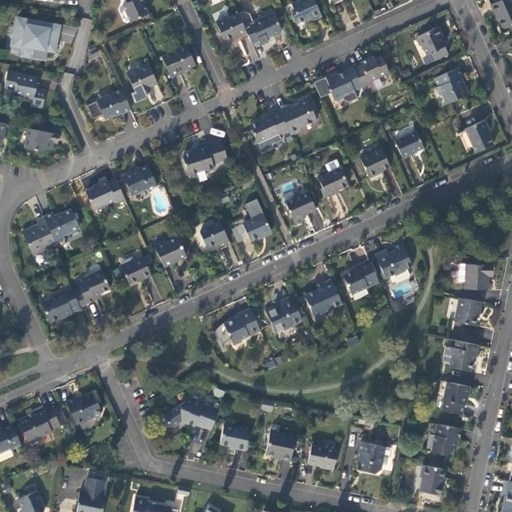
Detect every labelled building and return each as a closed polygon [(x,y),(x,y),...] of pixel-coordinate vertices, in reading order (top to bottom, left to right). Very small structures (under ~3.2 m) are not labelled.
[(127,0),(128,2),(123,4),(130,21),(149,13),(145,3),(143,0),(127,0)] [(322,14),(315,0),(298,0),(291,3),(294,10),(292,11),(291,13),(290,15),(293,21),(297,22),(305,18),(310,16),(311,19),(322,14)] [(511,0),(500,0),(491,4),(495,12),(496,12),(498,16),(504,28),(511,23),(511,0)] [(273,12),(244,25),(247,32),(249,36),(252,43),(259,40),(261,44),(265,42),(268,41),(267,37),(272,35),(274,36),(280,33),(281,30),(273,12)] [(239,35),(247,32),(244,25),(239,13),(229,17),(228,16),(217,21),(224,37),(228,39),(234,36),(239,34),(239,35)] [(27,18),(16,16),(10,46),(21,48),(20,55),(31,58),(33,48),(53,52),(55,40),(57,40),(60,24),(43,21),(42,26),(27,23),(27,18)] [(442,34),(438,26),(428,31),(429,33),(420,37),(419,35),(418,35),(417,39),(419,45),(423,46),(427,54),(431,52),(434,51),(437,58),(447,53),(444,46),(448,44),(446,41),(444,37),(443,33),(442,34)] [(187,46),(162,57),(171,78),(180,74),(180,72),(186,69),(196,65),(187,46)] [(361,64),(353,67),(362,86),(370,83),(369,80),(389,71),(381,54),(374,58),(373,55),(366,59),(360,61),(361,64)] [(149,64),(128,74),(136,92),(144,88),(149,86),(149,88),(158,84),(149,64)] [(345,94),(362,86),(353,67),(353,65),(344,69),(345,71),(339,73),(333,76),(332,75),(324,78),(333,98),(337,100),(344,97),(345,94)] [(459,67),(435,78),(439,86),(437,87),(440,94),(443,96),(447,104),(469,94),(466,87),(464,83),(463,84),(460,77),(463,76),(459,67)] [(38,78),(17,74),(17,76),(6,74),(4,87),(14,89),(13,94),(33,98),(31,105),(42,107),(45,90),(36,88),(38,78)] [(122,112),(131,108),(122,88),(86,105),(93,118),(103,114),(105,117),(114,113),(121,110),(122,112)] [(290,103),(278,109),(279,110),(289,131),(290,134),(299,129),(299,127),(316,120),(317,118),(317,115),(313,105),(310,106),(306,96),(300,99),(297,100),(299,102),(291,106),(290,103)] [(280,135),(289,131),(279,110),(270,115),(270,113),(265,115),(261,117),(262,119),(250,124),(258,142),(279,132),(280,135)] [(485,119),(465,129),(476,152),(494,144),(489,134),(488,131),(489,128),(485,119)] [(59,134),(29,127),(25,146),(34,149),(41,150),(46,148),(51,149),(53,141),(57,142),(59,134)] [(416,130),(395,140),(403,158),(411,154),(411,152),(417,150),(424,146),(416,130)] [(198,149),(196,150),(205,169),(208,171),(215,169),(213,163),(221,161),(220,160),(227,158),(221,139),(210,142),(206,143),(206,145),(197,148),(198,149)] [(390,167),(382,149),(382,148),(361,158),(369,177),(377,174),(378,173),(377,172),(383,170),(390,167)] [(191,173),(205,169),(196,150),(185,153),(182,156),(187,171),(190,173),(191,173)] [(158,185),(149,165),(140,169),(137,170),(133,172),(133,171),(130,172),(123,176),(132,194),(147,187),(148,189),(158,185)] [(339,167),(318,177),(327,196),(336,192),(336,191),(340,189),(348,185),(339,167)] [(117,201),(124,198),(115,177),(108,181),(106,177),(102,179),(98,180),(98,185),(86,191),(94,208),(116,199),(117,201)] [(308,191),(285,202),(296,223),(303,220),(300,216),(307,213),(316,209),(308,191)] [(251,240),(271,231),(256,198),(245,203),(252,218),(243,222),(251,240)] [(442,206),(431,212),(436,223),(447,218),(442,206)] [(54,212),(44,216),(56,242),(65,238),(63,233),(80,226),(72,208),(62,212),(55,216),(54,212)] [(33,254),(57,243),(56,242),(44,216),(37,220),(39,225),(33,228),(32,226),(28,228),(23,231),(33,254)] [(229,239),(220,220),(201,229),(199,232),(206,244),(209,246),(214,243),(218,241),(219,244),(229,239)] [(186,255),(178,237),(166,242),(165,240),(154,245),(164,266),(173,262),(172,260),(177,258),(186,255)] [(231,244),(229,239),(219,244),(221,248),(231,244)] [(412,264),(402,243),(393,246),(395,250),(389,253),(387,248),(381,250),(375,253),(385,276),(390,274),(393,280),(395,279),(397,281),(409,275),(409,272),(407,267),(412,264)] [(143,256),(121,266),(129,283),(137,280),(142,277),(142,279),(151,275),(143,256)] [(356,264),(357,267),(352,270),(343,274),(352,294),(379,281),(369,259),(363,261),(358,264),(356,264)] [(493,264),(462,263),(460,271),(460,281),(467,281),(466,288),(487,288),(488,280),(486,280),(486,274),(492,274),(492,269),(493,264)] [(87,303),(87,302),(95,298),(93,295),(110,288),(102,269),(77,280),(81,288),(82,292),(77,294),(83,305),(87,303)] [(318,314),(342,303),(332,279),(325,282),(321,284),(323,287),(318,289),(305,295),(313,313),(318,314)] [(73,311),(81,308),(80,306),(74,292),(70,283),(61,287),(62,290),(51,295),(52,296),(41,301),(50,321),(60,317),(59,316),(62,315),(64,314),(65,316),(73,313),(73,311)] [(80,306),(83,305),(77,294),(82,292),(81,288),(74,292),(80,306)] [(293,323),(302,319),(291,294),(283,298),(279,300),(281,304),(274,307),(273,304),(265,307),(275,330),(281,328),(284,328),(294,324),(293,323)] [(480,311),(482,301),(460,297),(455,320),(475,324),(476,316),(477,311),(480,311)] [(241,338),(260,329),(250,307),(241,311),(237,313),(239,316),(233,319),(232,316),(219,326),(214,332),(218,340),(220,339),(222,343),(231,339),(232,342),(233,341),(236,343),(240,341),(241,338)] [(380,312),(382,317),(393,312),(391,307),(380,312)] [(346,341),(349,346),(360,341),(357,336),(346,341)] [(476,354),(478,344),(457,340),(455,347),(454,347),(448,346),(446,347),(443,359),(445,362),(451,363),(450,366),(471,370),(473,361),(474,354),(476,354)] [(468,395),(470,386),(448,381),(445,399),(441,401),(440,407),(443,410),(462,413),(465,403),(466,396),(468,395)] [(67,401),(77,422),(93,415),(99,417),(103,405),(98,403),(93,392),(83,397),(77,400),(76,397),(67,401)] [(188,399),(164,415),(171,426),(173,426),(181,421),(188,423),(195,426),(195,424),(204,427),(211,429),(219,409),(211,407),(188,399)] [(51,429),(67,422),(60,406),(53,409),(51,405),(43,408),(44,409),(37,413),(29,416),(28,415),(18,419),(29,442),(52,431),(51,429)] [(459,439),(461,428),(437,423),(431,448),(434,452),(452,455),(454,446),(455,439),(459,439)] [(12,449),(22,445),(13,424),(1,430),(0,430),(0,451),(11,447),(12,449)] [(224,425),(220,443),(230,445),(230,446),(235,447),(245,449),(248,436),(247,434),(248,427),(239,425),(236,427),(224,425)] [(295,435),(270,430),(265,454),(274,455),(281,457),(281,458),(290,460),(295,435)] [(384,446),(361,441),(359,452),(363,453),(359,469),(368,471),(375,472),(378,471),(379,470),(380,463),(385,464),(387,464),(391,448),(384,446)] [(308,462),(316,464),(320,446),(312,444),(308,462)] [(337,449),(320,446),(316,464),(322,465),(322,466),(326,467),(333,469),(337,449)] [(442,479),(444,469),(423,464),(421,476),(423,477),(420,490),(440,494),(442,485),(441,485),(442,479)] [(102,511),(106,494),(104,494),(106,481),(88,477),(85,491),(81,490),(78,501),(80,501),(79,507),(77,511),(102,511)] [(511,511),(511,481),(505,480),(503,488),(502,494),(507,495),(506,500),(505,499),(502,511),(511,511)] [(190,489),(179,486),(178,492),(189,495),(190,489)] [(37,490),(18,499),(22,508),(24,511),(43,511),(45,506),(37,490)] [(148,498),(136,496),(132,511),(177,511),(178,509),(171,508),(171,506),(148,502),(148,498)]
